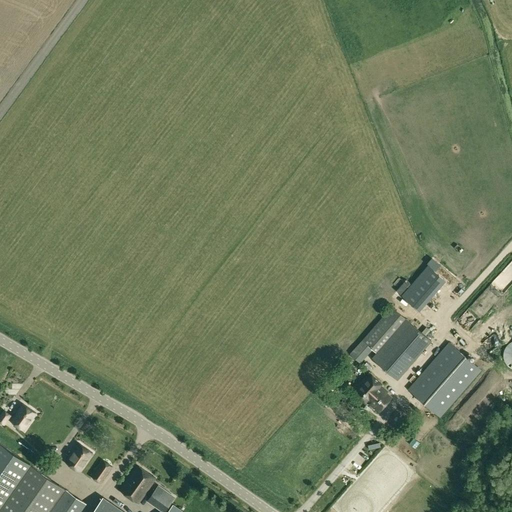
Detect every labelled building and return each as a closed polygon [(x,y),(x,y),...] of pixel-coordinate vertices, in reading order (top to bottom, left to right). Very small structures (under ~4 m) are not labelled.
[(511,263),(493,281),(499,288),(511,275),(511,263)] [(406,300),(422,314),(443,290),(427,276),(406,300)] [(372,348),(377,353),(407,318),(393,306),(362,340),(372,348)] [(372,358),(397,380),(431,340),(407,318),(377,353),(372,358)] [(408,389),(440,418),(482,370),(450,342),(408,389)] [(355,394),(365,403),(367,401),(379,412),(391,398),(386,394),(387,392),(380,386),(382,384),(372,375),(355,394)] [(0,415),(0,421),(4,424),(8,419),(24,430),(36,413),(23,404),(13,417),(4,410),(0,415)] [(0,511),(47,511),(64,489),(30,466),(0,443),(0,511)] [(66,461),(80,471),(93,453),(79,443),(66,461)] [(102,459),(91,476),(100,483),(112,466),(102,459)] [(120,489),(139,502),(156,478),(138,465),(120,489)] [(183,477),(180,485),(188,489),(192,482),(183,477)] [(158,486),(148,500),(165,511),(175,498),(158,486)] [(51,511),(80,511),(86,504),(66,491),(51,511)] [(92,511),(182,511),(173,505),(168,511),(123,511),(103,497),(92,511)]
